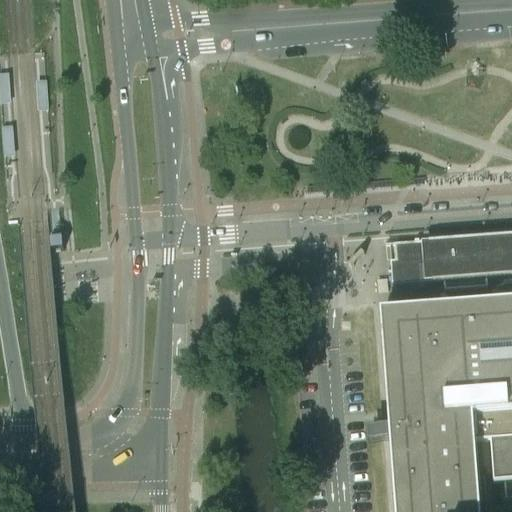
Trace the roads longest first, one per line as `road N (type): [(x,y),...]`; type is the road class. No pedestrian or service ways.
road 1 (tertiary): [(155,474),(169,211),(155,92),(134,42)]
road 2 (tertiary): [(134,42),(121,95),(137,257),(132,381),(122,412),(89,436)]
road 3 (primary): [(23,442),(0,294)]
road 4 (tertiary): [(12,473),(155,474)]
